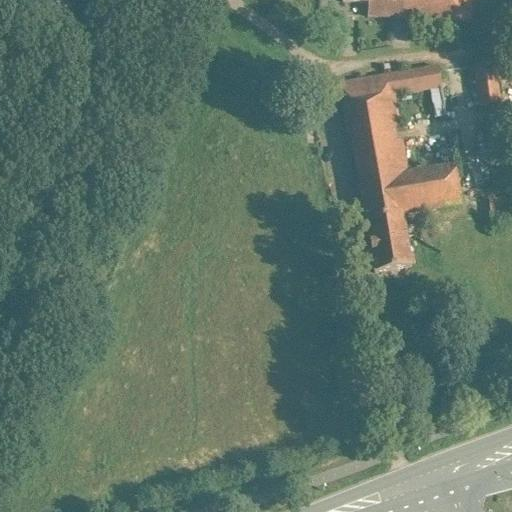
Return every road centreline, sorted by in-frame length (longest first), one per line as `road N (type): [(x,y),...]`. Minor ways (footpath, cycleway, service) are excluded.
road 1 (residential): [(0,432),(122,139),(165,0)]
road 2 (unclassified): [(236,0),(310,56),(356,276)]
road 3 (secondary): [(337,511),(511,455)]
